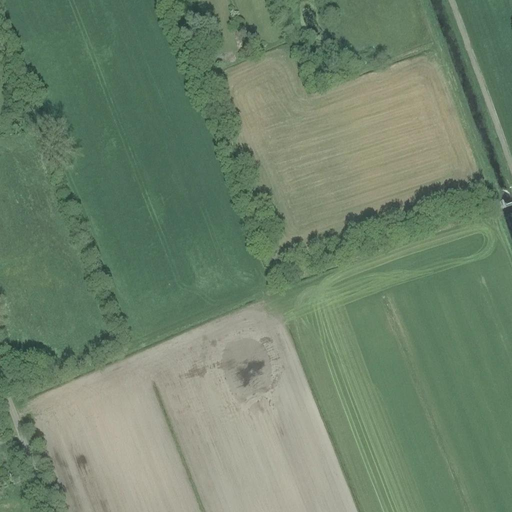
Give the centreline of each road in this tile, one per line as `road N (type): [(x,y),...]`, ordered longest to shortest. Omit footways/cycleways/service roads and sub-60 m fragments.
road 1 (track): [(495,205),(309,266),(280,264),(171,0)]
road 2 (unclassified): [(47,511),(0,382)]
